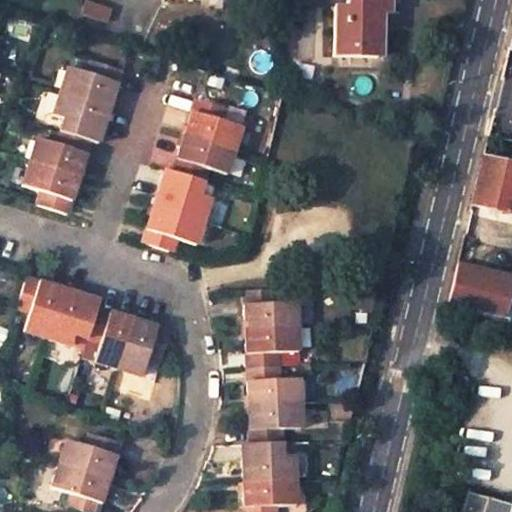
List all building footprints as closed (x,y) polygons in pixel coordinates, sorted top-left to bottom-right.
[(109,6),(87,0),(84,0),(80,13),(105,20),(109,6)] [(389,0),(347,0),(348,7),(335,6),(334,57),(378,56),(379,13),(390,13),(389,0)] [(65,71),(58,94),(108,110),(113,94),(119,74),(88,64),(84,76),(65,71)] [(58,94),(50,119),(65,122),(61,134),(91,143),(97,145),(102,129),(108,110),(58,94)] [(188,124),(184,138),(234,154),(242,129),(222,122),(226,112),(195,103),(188,124)] [(38,141),(31,163),(80,178),(85,163),(91,143),(61,134),(57,146),(38,141)] [(178,156),(173,175),(195,182),(203,185),(208,171),(227,178),(234,154),(184,138),(178,156)] [(511,163),(483,157),(472,205),(511,214),(511,163)] [(31,163),(23,188),(42,194),(39,207),(68,215),(74,197),(80,178),(31,163)] [(158,193),(153,208),(204,224),(211,200),(192,193),(195,182),(173,175),(164,172),(158,193)] [(148,225),(143,242),(173,252),(176,242),(196,248),(204,224),(153,208),(148,225)] [(511,277),(459,264),(449,306),(505,319),(511,289),(511,277)] [(48,285),(28,278),(17,309),(29,312),(23,332),(47,340),(63,289),(48,285)] [(82,295),(63,289),(47,340),(71,348),(75,337),(87,341),(97,310),(100,301),(82,295)] [(273,291),(241,293),(242,315),(242,331),(295,329),(294,305),(273,306),(273,291)] [(113,315),(97,310),(87,341),(98,344),(92,364),(116,370),(133,321),(113,315)] [(151,326),(133,321),(116,370),(140,378),(147,359),(160,363),(170,332),(151,326)] [(295,329),(242,331),(243,350),(244,368),(276,367),(275,356),(295,356),(295,329)] [(276,367),(244,368),(245,386),(246,407),(298,405),(297,381),(276,381),(276,367)] [(298,405),(246,407),(246,423),(247,445),(279,444),(278,433),(299,432),(298,405)] [(118,444),(88,435),(84,449),(65,442),(57,466),(106,481),(111,465),(118,444)] [(247,445),(237,445),(237,469),(238,483),(289,481),(289,456),(279,456),(279,444),(247,445)] [(106,481),(57,466),(49,490),(68,496),(64,508),(75,511),(95,511),(101,496),(106,481)] [(289,481),(238,483),(239,501),(239,511),(270,511),(271,508),(290,507),(289,481)]
